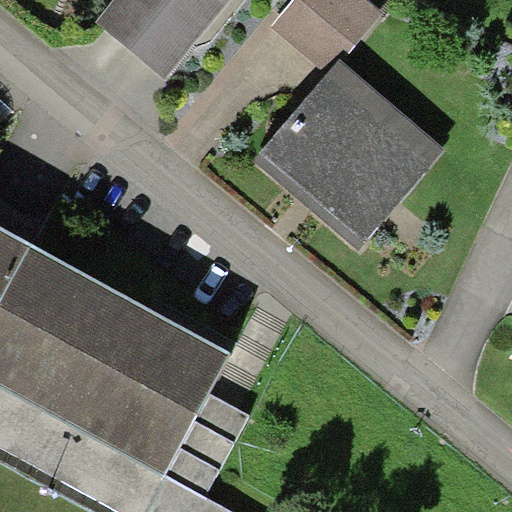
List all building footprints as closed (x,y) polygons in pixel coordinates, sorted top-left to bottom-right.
[(116,0),(96,24),(166,81),(233,0),(116,0)] [(382,15),(364,0),(295,0),(272,28),(329,78),(343,61),(382,15)] [(329,78),(256,163),(301,202),(359,251),(446,148),(343,61),(329,78)] [(229,362),(0,237),(0,449),(114,511),(146,511),(210,397),(229,362)] [(247,417),(210,397),(146,511),(227,511),(203,499),(247,417)]
